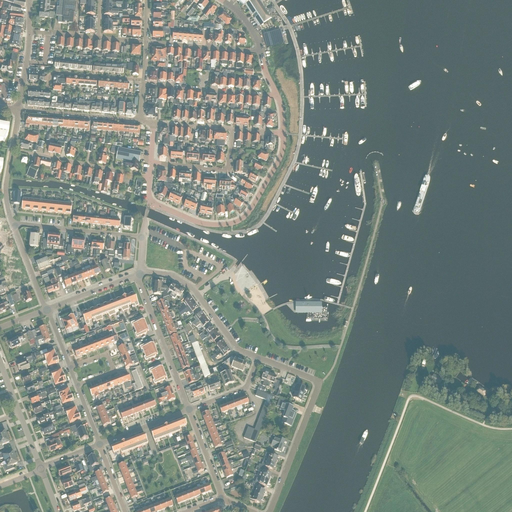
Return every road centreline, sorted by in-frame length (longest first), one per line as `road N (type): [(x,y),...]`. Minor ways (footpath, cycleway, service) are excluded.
road 1 (residential): [(269,511),(319,381),(258,357)]
road 2 (residential): [(147,200),(201,223),(237,221),(278,159),(282,133)]
road 3 (residential): [(258,357),(237,349),(190,286),(171,275),(138,274)]
road 4 (residential): [(188,410),(138,274)]
road 5 (residential): [(276,96),(143,84)]
road 6 (residential): [(142,237),(12,223)]
road 7 (residential): [(139,120),(18,109)]
